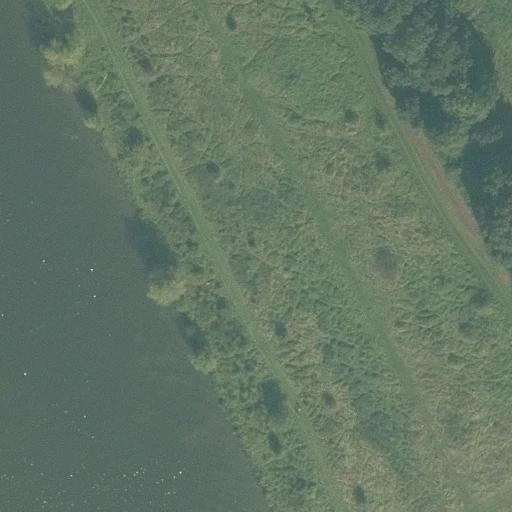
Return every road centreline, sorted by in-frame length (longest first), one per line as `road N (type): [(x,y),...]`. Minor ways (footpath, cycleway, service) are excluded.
road 1 (track): [(472,511),(197,0)]
road 2 (track): [(87,0),(344,511)]
road 3 (track): [(511,284),(361,0)]
